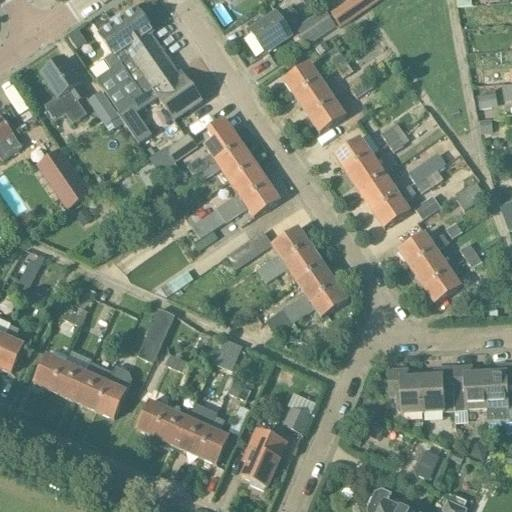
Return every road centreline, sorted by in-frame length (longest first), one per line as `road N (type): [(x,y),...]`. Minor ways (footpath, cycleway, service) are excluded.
road 1 (residential): [(178,0),(382,318)]
road 2 (residential): [(284,511),(382,318)]
road 3 (secondary): [(181,511),(0,427)]
road 4 (residential): [(382,318),(420,342),(511,337)]
